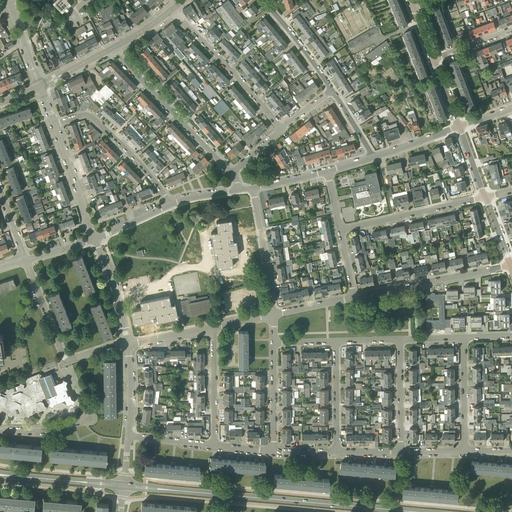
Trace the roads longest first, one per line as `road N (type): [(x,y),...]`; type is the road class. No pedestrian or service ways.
road 1 (secondary): [(415,511),(173,490)]
road 2 (residential): [(232,171),(110,48)]
road 3 (residential): [(281,128),(170,10)]
road 4 (residential): [(354,296),(511,264)]
road 5 (residential): [(172,204),(92,117),(54,123)]
road 6 (residential): [(340,229),(485,197)]
road 7 (residential): [(273,313),(252,188)]
road 8 (residential): [(40,300),(67,358),(127,343)]
road 9 (residential): [(95,237),(54,123)]
